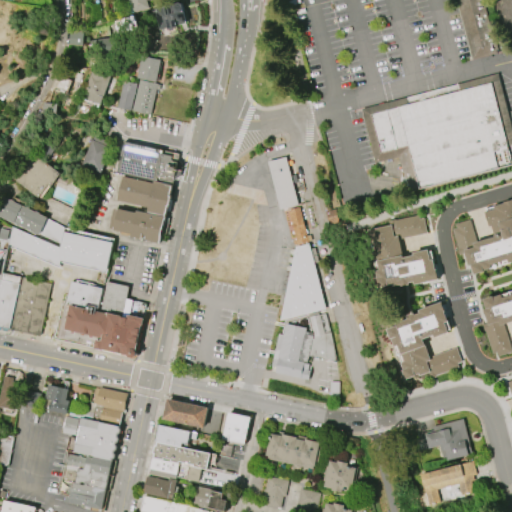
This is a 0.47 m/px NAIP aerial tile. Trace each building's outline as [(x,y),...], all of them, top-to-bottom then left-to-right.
[(146,0),(149,8),(130,14),(126,0),(146,0)] [(454,0),(470,60),(497,53),(483,0),(454,0)] [(159,30),(154,9),(184,1),(186,10),(185,10),(188,23),(179,25),(180,27),(169,30),(169,28),(159,30)] [(112,24),(117,32),(121,29),(123,32),(131,27),(124,16),(112,24)] [(69,31),(84,32),(83,45),(69,45),(69,31)] [(87,49),(111,48),(110,38),(87,39),(87,49)] [(135,78),(140,56),(161,60),(156,82),(135,78)] [(81,98),(90,69),(109,75),(101,104),(81,98)] [(361,110),(362,115),(375,163),(397,157),(407,193),(511,165),(511,129),(497,73),(361,110)] [(155,89),(150,115),(131,111),(137,79),(159,84),(158,90),(155,89)] [(116,108),(121,81),(135,84),(130,110),(116,108)] [(91,140),(81,165),(100,173),(110,147),(91,140)] [(180,154),(178,160),(182,165),(180,176),(174,180),(172,186),(123,175),(115,173),(122,141),(180,154)] [(40,198),(59,172),(32,152),(12,178),(40,198)] [(267,162),(285,157),(298,205),(280,210),(267,162)] [(165,217),(172,186),(123,175),(118,200),(147,207),(146,213),(165,217)] [(0,218),(39,235),(47,217),(2,196),(0,200),(0,218)] [(469,220),(455,225),(456,229),(452,230),(460,254),(464,253),(469,266),(471,265),(474,274),(511,261),(511,197),(501,201),(501,202),(492,205),(494,209),(484,212),(489,226),(491,226),(495,237),(476,243),(469,220)] [(283,211),(299,207),(308,243),(295,247),(292,248),(283,211)] [(325,210),(335,208),(338,222),(328,225),(325,210)] [(118,209),(113,230),(131,234),(131,236),(159,243),(165,217),(146,213),(137,211),(136,213),(118,209)] [(426,232),(423,217),(419,218),(419,214),(388,221),(389,226),(368,230),(379,286),(390,284),(390,286),(414,282),(415,284),(440,279),(437,268),(436,268),(434,259),(430,260),(428,250),(413,253),(413,255),(403,257),(399,237),(426,232)] [(483,240),(478,218),(471,219),(476,241),(483,240)] [(107,273),(61,264),(60,268),(7,248),(11,227),(60,248),(64,229),(114,239),(107,273)] [(0,230),(8,232),(4,247),(0,246),(0,230)] [(279,321),(326,309),(308,243),(295,247),(279,321)] [(21,275),(19,283),(9,328),(40,335),(52,282),(21,275)] [(0,279),(0,326),(9,328),(19,283),(0,279)] [(54,339),(135,358),(144,319),(122,314),(128,287),(106,282),(105,288),(72,280),(66,304),(62,303),(54,339)] [(511,352),(498,357),(496,351),(493,352),(484,324),(487,323),(483,309),(486,309),(482,299),(511,289),(511,321),(503,324),(511,352)] [(456,348),(461,362),(458,363),(459,367),(429,378),(428,373),(407,380),(388,326),(398,322),(397,320),(420,312),(419,309),(443,301),(447,312),(446,312),(449,321),(445,322),(449,332),(434,337),(433,336),(423,339),(430,358),(456,348)] [(285,324),(283,336),(278,335),(270,368),(274,369),(273,373),(309,381),(312,369),(309,368),(310,362),(308,361),(309,356),(336,362),(324,314),(285,324)] [(5,369),(0,392),(0,407),(2,407),(1,412),(12,415),(12,410),(16,411),(21,384),(12,382),(14,371),(5,369)] [(48,384),(45,398),(51,400),(49,411),(67,414),(70,401),(66,400),(69,388),(48,384)] [(99,387),(128,393),(124,411),(123,411),(102,407),(96,406),(99,387)] [(31,391),(28,405),(37,407),(40,393),(31,391)] [(167,398),(162,419),(204,428),(208,407),(167,398)] [(102,407),(99,422),(120,426),(123,411),(102,407)] [(228,413),(222,439),(245,444),(250,418),(228,413)] [(82,418),(74,452),(87,455),(113,461),(120,427),(120,426),(99,422),(82,418)] [(432,427),(462,419),(471,453),(467,454),(467,456),(443,462),(439,446),(423,450),(419,434),(432,431),(432,427)] [(159,424),(156,441),(158,441),(182,447),(183,442),(188,443),(189,437),(196,438),(197,432),(159,424)] [(270,433),(265,456),(268,456),(267,459),(313,469),(319,442),(305,439),(305,440),(296,438),(296,437),(283,434),(282,435),(270,433)] [(155,445),(157,446),(158,441),(182,447),(211,453),(207,470),(201,468),(194,467),(194,465),(180,461),(179,464),(171,462),(172,459),(163,457),(163,460),(154,458),(155,453),(153,453),(155,445)] [(76,483),(79,468),(84,469),(87,455),(113,461),(106,489),(76,483)] [(153,458),(154,458),(163,460),(171,462),(179,464),(194,467),(201,468),(198,482),(177,477),(176,479),(150,474),(153,458)] [(330,461),(337,462),(338,460),(349,462),(348,465),(357,467),(352,493),(342,491),(341,493),(330,491),(331,488),(324,486),(326,480),(324,480),(326,466),(329,466),(330,461)] [(418,475),(472,461),(475,474),(472,475),(473,480),(470,480),(472,491),(460,494),(460,491),(458,491),(457,485),(458,485),(458,484),(436,489),(439,501),(427,504),(423,487),(422,488),(418,475)] [(150,474),(145,495),(209,509),(224,511),(227,500),(221,499),(223,493),(212,490),(212,487),(176,479),(150,474)] [(280,508),(262,504),(269,475),(289,480),(285,497),(282,496),(280,508)] [(102,510),(70,503),(74,483),(76,483),(106,489),(102,510)] [(300,488),(297,505),(299,505),(298,511),(316,511),(321,493),(300,488)] [(140,511),(144,495),(145,495),(209,509),(208,511),(140,511)] [(4,500),(1,511),(35,511),(36,507),(4,500)] [(323,511),(326,503),(333,505),(334,502),(345,505),(344,508),(352,510),(351,511),(323,511)]
